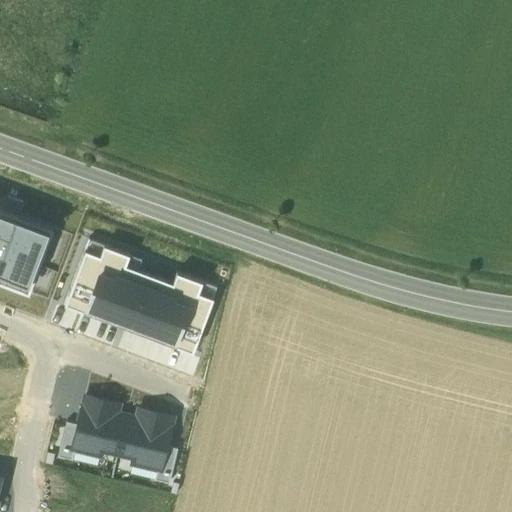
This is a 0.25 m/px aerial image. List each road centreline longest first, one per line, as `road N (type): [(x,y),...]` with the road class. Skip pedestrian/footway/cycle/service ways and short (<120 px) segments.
road 1 (tertiary): [(0,149),(366,281)]
road 2 (residential): [(29,511),(28,460),(55,344)]
road 3 (tertiary): [(511,312),(366,281)]
road 4 (residential): [(55,344),(187,391)]
